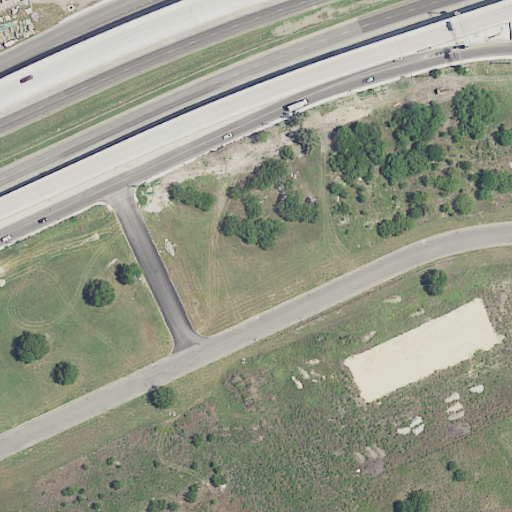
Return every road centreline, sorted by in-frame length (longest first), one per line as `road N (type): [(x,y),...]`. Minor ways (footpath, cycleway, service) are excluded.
road 1 (residential): [(511,232),(425,248),(0,447)]
road 2 (motorway): [(0,208),(333,67),(511,6)]
road 3 (motorway): [(0,179),(303,48),(443,0)]
road 4 (motorway): [(311,0),(126,67),(0,124)]
road 5 (secondary): [(115,184),(247,119),(392,64)]
road 6 (motorway): [(177,19),(0,95)]
road 7 (residential): [(193,356),(115,184)]
road 8 (secondary): [(392,64),(511,23)]
road 9 (secondary): [(392,64),(511,45)]
